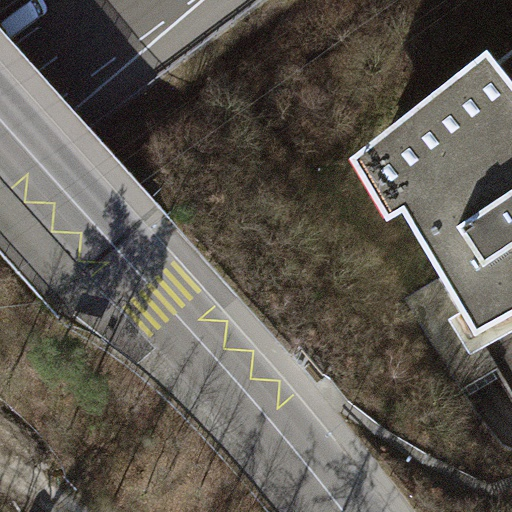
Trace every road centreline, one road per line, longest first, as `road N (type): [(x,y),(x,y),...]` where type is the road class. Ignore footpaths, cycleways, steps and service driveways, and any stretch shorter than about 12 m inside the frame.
road 1 (tertiary): [(342,511),(0,117)]
road 2 (motorway): [(0,79),(107,0)]
